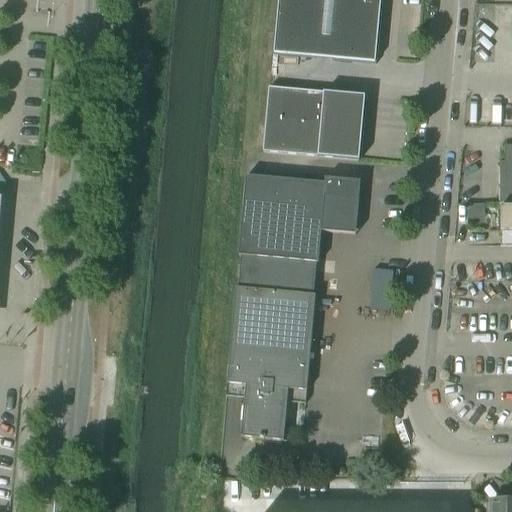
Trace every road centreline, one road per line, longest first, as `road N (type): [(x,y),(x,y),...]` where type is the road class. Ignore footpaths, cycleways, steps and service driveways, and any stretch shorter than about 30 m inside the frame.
road 1 (unclassified): [(511,462),(443,453),(413,419),(409,395),(444,0)]
road 2 (tertiary): [(57,451),(97,0)]
